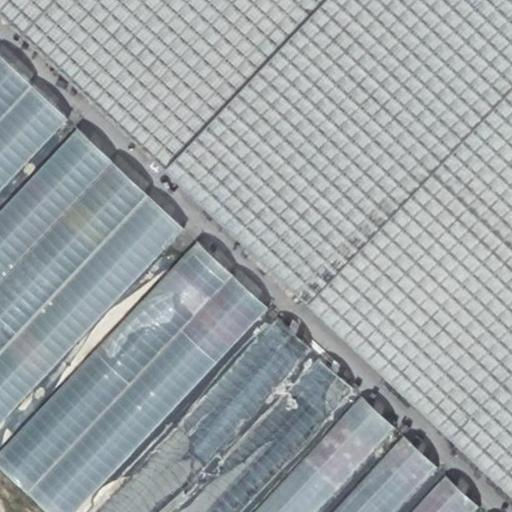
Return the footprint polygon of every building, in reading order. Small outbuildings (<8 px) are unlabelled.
[(511,0),(0,0),(0,10),(511,489),(511,0)] [(0,118),(35,82),(0,48),(0,118)] [(0,196),(74,119),(35,82),(0,118),(0,196)] [(0,278),(115,156),(81,124),(0,208),(0,278)] [(0,351),(151,190),(115,156),(0,278),(0,351)] [(0,428),(190,227),(151,190),(0,351),(0,428)] [(0,466),(26,490),(233,268),(200,237),(0,450),(0,466)] [(73,511),(269,302),(233,268),(26,490),(48,511),(73,511)] [(163,511),(316,348),(279,314),(95,511),(163,511)] [(241,511),(357,388),(321,354),(173,511),(241,511)] [(320,511),(399,427),(363,393),(252,511),(320,511)] [(400,511),(443,467),(406,433),(332,511),(400,511)] [(479,511),(485,507),(448,473),(411,511),(479,511)]
